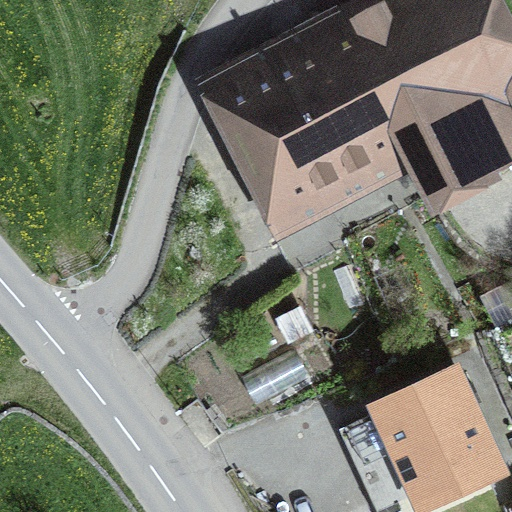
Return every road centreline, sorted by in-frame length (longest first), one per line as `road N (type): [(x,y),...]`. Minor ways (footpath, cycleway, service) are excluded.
road 1 (residential): [(241,0),(179,101),(134,260),(100,306),(55,343)]
road 2 (tertiary): [(55,343),(181,511)]
